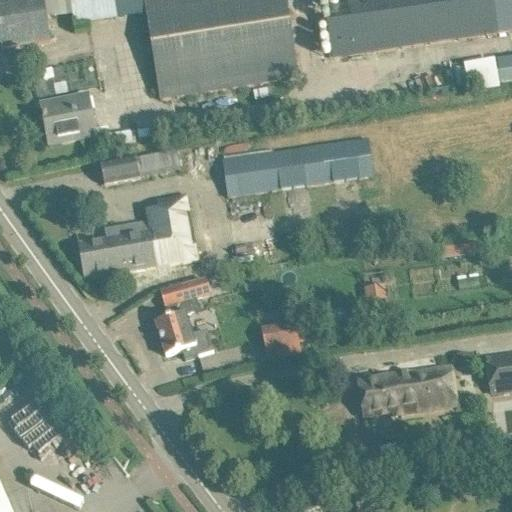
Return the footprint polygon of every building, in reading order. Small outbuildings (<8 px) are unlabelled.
[(51,43),(44,0),(28,0),(0,4),(0,45),(1,51),(51,43)] [(298,82),(286,0),(144,0),(159,102),(298,82)] [(511,0),(346,0),(350,20),(327,23),(333,60),(511,31),(511,0)] [(511,57),(492,60),(494,84),(511,82),(511,57)] [(51,73),(43,75),(44,83),(53,82),(51,73)] [(96,138),(87,97),(54,103),(56,115),(43,118),(49,148),(96,138)] [(134,132),(109,135),(110,147),(135,143),(134,132)] [(374,179),(369,141),(222,162),(228,200),(374,179)] [(141,180),(137,160),(100,167),(104,187),(141,180)] [(198,261),(186,196),(156,201),(158,213),(146,215),(148,225),(138,227),(138,228),(105,234),(107,241),(77,246),(84,282),(198,261)] [(449,260),(480,256),(479,244),(447,248),(449,260)] [(192,336),(188,322),(202,318),(197,299),(210,295),(206,282),(160,295),(165,309),(169,321),(156,325),(166,358),(182,354),(184,363),(213,354),(207,332),(192,336)] [(302,322),(262,330),(268,363),(301,357),(299,347),(322,342),(318,321),(303,324),(302,322)] [(511,355),(486,359),(491,397),(511,394),(511,355)] [(456,407),(451,365),(386,375),(382,380),(357,384),(363,419),(387,415),(387,418),(456,407)] [(488,431),(462,434),(467,469),(492,466),(488,431)] [(12,511),(0,484),(0,511),(12,511)]
